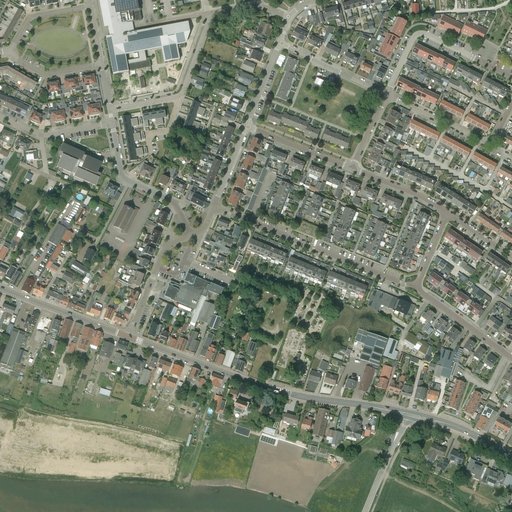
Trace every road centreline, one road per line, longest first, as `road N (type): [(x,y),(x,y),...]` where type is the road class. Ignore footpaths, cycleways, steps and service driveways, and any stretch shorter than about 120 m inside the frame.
road 1 (primary): [(404,414),(278,392),(128,337)]
road 2 (unclassified): [(418,283),(382,277),(213,208)]
road 3 (residential): [(109,109),(181,93),(208,13)]
road 4 (residential): [(190,236),(173,203),(122,177),(111,123)]
road 5 (residential): [(481,62),(418,34),(385,96)]
road 6 (primary): [(128,337),(0,289)]
road 7 (residential): [(128,337),(164,250),(190,236)]
road 8 (unclassified): [(511,358),(418,283)]
